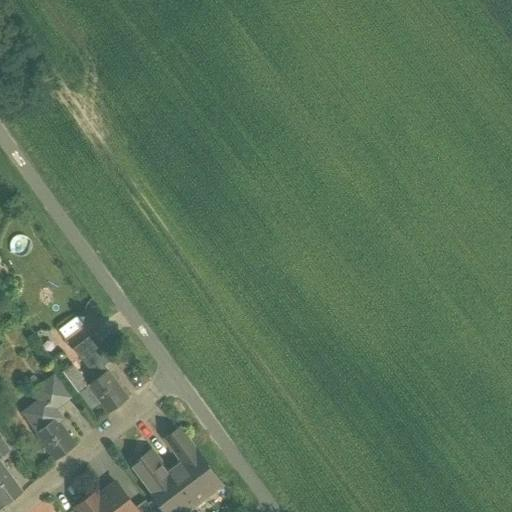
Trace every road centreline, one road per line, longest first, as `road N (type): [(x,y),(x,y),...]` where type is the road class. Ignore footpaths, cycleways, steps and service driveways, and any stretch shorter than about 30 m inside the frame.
road 1 (unclassified): [(0,130),(174,379)]
road 2 (unclassified): [(11,511),(174,379)]
road 3 (unclassified): [(174,379),(273,511)]
